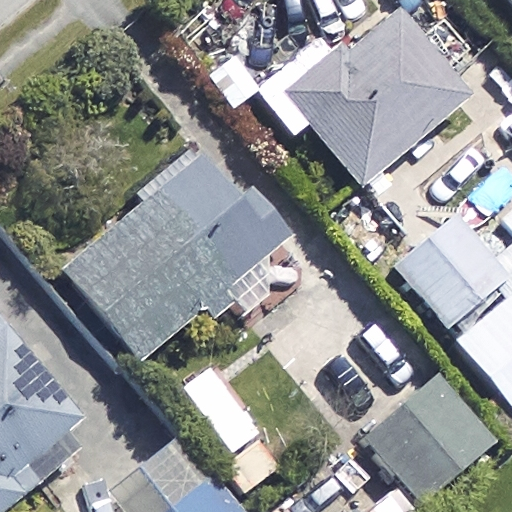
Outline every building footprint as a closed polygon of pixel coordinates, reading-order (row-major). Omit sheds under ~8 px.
[(511,0),(500,0),(511,13),(511,0)] [(461,103),(380,9),(326,56),(315,43),(252,97),(288,139),(303,126),(355,186),(359,191),(461,103)] [(141,368),(281,240),(241,196),(234,202),(182,145),(126,197),(136,209),(60,279),(141,368)] [(511,207),(497,220),(511,238),(511,244),(485,267),(448,223),(390,271),(511,418),(511,207)] [(77,424),(0,329),(0,511),(34,485),(22,469),(77,424)] [(487,446),(432,381),(359,444),(414,508),(487,446)] [(232,511),(187,454),(116,510),(117,511),(232,511)] [(405,511),(382,485),(349,511),(405,511)]
